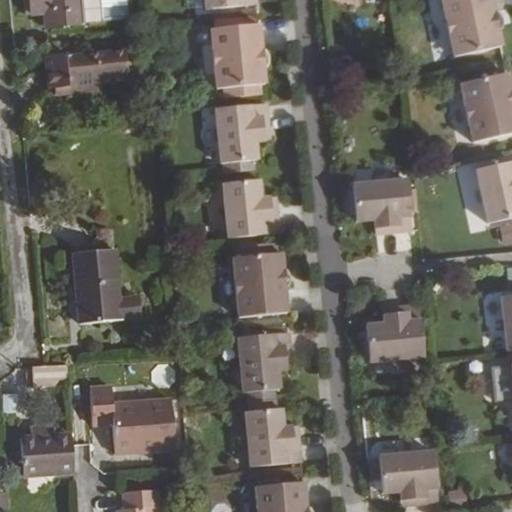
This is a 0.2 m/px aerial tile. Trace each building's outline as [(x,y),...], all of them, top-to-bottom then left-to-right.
[(28,0),(30,14),(44,13),(46,27),(101,22),(98,0),(28,0)] [(203,0),(205,11),(256,5),(255,0),(203,0)] [(490,0),(441,0),(453,57),(501,47),(497,31),(501,30),(502,27),(502,25),(502,20),(501,18),(500,15),(498,15),(497,12),(493,13),(490,0)] [(258,25),(210,29),(215,89),(264,84),(262,67),(266,67),(267,65),(268,61),(268,58),(266,53),(264,50),(260,50),(258,25)] [(124,50),(45,58),(48,89),(54,89),(54,95),(98,91),(98,85),(127,82),(124,50)] [(459,84),(473,143),(511,133),(511,89),(510,90),(506,74),(459,84)] [(223,163),(224,174),(254,171),(253,160),(257,160),(255,141),(263,140),(262,132),(268,131),(265,104),(215,110),(221,164),(223,163)] [(511,162),(475,170),(488,224),(511,218),(511,162)] [(222,184),(228,239),(279,233),(276,205),(269,206),(268,198),(260,199),(258,180),(222,184)] [(411,230),(406,180),(351,185),(355,222),(373,220),(374,228),(382,227),(383,234),(411,230)] [(511,223),(500,224),(501,241),(511,240),(511,223)] [(73,254),(80,325),(119,321),(119,319),(140,318),(139,298),(117,299),(113,250),(73,254)] [(232,259),(239,318),(286,313),(284,288),(288,287),(289,284),(290,281),(290,278),(289,274),(286,270),(282,270),(280,254),(232,259)] [(511,295),(501,297),(507,352),(511,351),(511,295)] [(368,362),(423,357),(418,306),(390,308),(391,315),(382,316),(383,324),(365,325),(368,362)] [(247,393),(248,403),(274,401),(273,391),(278,390),(277,372),(285,371),(284,362),(290,362),(288,334),(237,338),(242,394),(247,393)] [(44,367),(31,368),(32,388),(68,386),(67,366),(44,367)] [(89,389),(92,426),(112,424),(114,454),(174,451),(170,401),(111,405),(110,388),(89,389)] [(4,394),(3,413),(18,413),(19,395),(4,394)] [(275,409),(274,401),(248,403),(249,413),(244,413),(250,468),(301,462),(298,434),(291,435),(290,427),(282,427),(280,409),(275,409)] [(32,438),(55,436),(54,427),(31,429),(32,438)] [(32,438),(20,439),(22,476),(74,472),(71,435),(55,436),(32,438)] [(438,503),(433,452),(378,458),(382,494),(400,492),(401,501),(409,500),(410,506),(438,503)] [(302,482),(254,488),(256,511),(311,511),(310,510),(308,508),(304,509),(302,482)] [(150,511),(150,510),(157,509),(156,491),(123,493),(124,510),(116,511),(150,511)]
